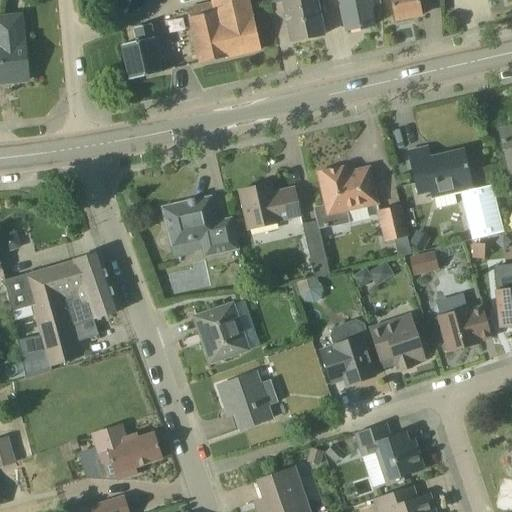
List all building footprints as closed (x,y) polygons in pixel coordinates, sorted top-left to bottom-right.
[(260,50),(256,31),(248,0),(210,0),(211,3),(186,9),(200,65),(260,50)] [(323,36),(315,0),(270,0),(271,3),(283,0),(291,42),(323,36)] [(379,0),(340,0),(346,31),(373,26),(369,7),(380,5),(379,0)] [(421,16),(417,0),(391,0),(395,21),(421,16)] [(0,83),(28,81),(25,41),(23,41),(21,17),(0,18),(0,83)] [(161,73),(161,72),(150,25),(134,28),(137,42),(122,46),(130,81),(161,73)] [(511,131),(500,134),(511,182),(511,181),(511,131)] [(472,190),(468,171),(463,152),(440,157),(440,160),(431,162),(431,159),(428,160),(426,148),(408,153),(418,196),(431,193),(432,199),(434,199),(437,209),(457,204),(454,194),(460,193),(472,241),(504,233),(493,185),(472,190)] [(316,222),(317,222),(319,230),(349,223),(347,213),(378,206),(369,168),(349,173),(347,167),(317,174),(324,206),(313,208),(316,222)] [(300,217),(298,208),(294,189),(272,193),(270,184),(239,191),(248,231),(281,224),(281,222),(300,217)] [(216,221),(215,217),(210,198),(197,201),(196,198),(186,200),(187,203),(163,209),(174,260),(194,256),(195,251),(202,249),(204,259),(239,251),(232,217),(216,221)] [(397,258),(411,254),(407,238),(409,237),(402,205),(376,212),(384,243),(394,241),(397,258)] [(319,230),(317,222),(316,222),(302,225),(314,278),(329,274),(319,230)] [(430,238),(417,231),(410,243),(423,251),(430,238)] [(473,245),(472,251),(473,259),(487,259),(487,244),(473,244),(473,245)] [(90,286),(107,281),(98,253),(4,281),(14,312),(32,306),(40,336),(18,341),(22,360),(46,355),(46,352),(74,343),(70,328),(69,328),(64,309),(63,309),(60,295),(69,292),(71,300),(80,297),(82,303),(95,299),(90,286)] [(413,276),(426,273),(422,255),(409,258),(413,276)] [(373,278),(369,273),(365,268),(352,277),(360,288),(371,279),(373,278)] [(298,297),(299,296),(317,283),(317,277),(294,284),(298,297)] [(118,312),(110,289),(107,281),(90,286),(95,299),(82,303),(80,297),(71,300),(69,292),(60,295),(63,309),(64,309),(69,328),(70,328),(74,343),(46,352),(46,355),(22,360),(26,379),(52,373),(51,367),(81,360),(72,328),(118,312)] [(511,289),(495,291),(500,329),(511,327),(511,289)] [(203,346),(209,364),(250,350),(243,328),(234,303),(196,317),(205,345),(203,346)] [(491,338),(486,319),(482,306),(470,309),(470,307),(437,316),(448,354),(479,345),(478,342),(491,338)] [(425,360),(419,341),(410,314),(368,328),(380,363),(392,359),(396,370),(400,368),(402,372),(411,369),(410,365),(425,360)] [(375,377),(362,339),(368,337),(364,324),(356,320),(333,328),(329,335),(333,345),(319,349),(331,384),(344,380),(346,386),(375,377)] [(271,419),(267,407),(278,403),(270,381),(262,384),(258,373),(217,387),(225,409),(231,407),(240,430),(271,419)] [(414,440),(408,442),(405,432),(390,437),(385,424),(355,434),(363,458),(375,454),(385,483),(424,470),(414,440)] [(132,475),(130,469),(161,459),(153,434),(137,440),(136,436),(124,439),(120,425),(93,434),(102,465),(112,461),(118,479),(132,475)] [(9,437),(0,439),(0,468),(16,464),(9,437)] [(69,442),(72,452),(79,449),(76,440),(69,442)] [(345,454),(334,444),(325,453),(335,464),(345,454)] [(324,452),(311,449),(307,462),(320,466),(324,452)] [(309,511),(301,487),(294,468),(257,481),(263,499),(259,501),(263,510),(257,511),(309,511)] [(377,511),(434,511),(428,495),(415,499),(411,487),(373,500),(377,511)] [(107,511),(105,502),(72,511),(107,511)]
